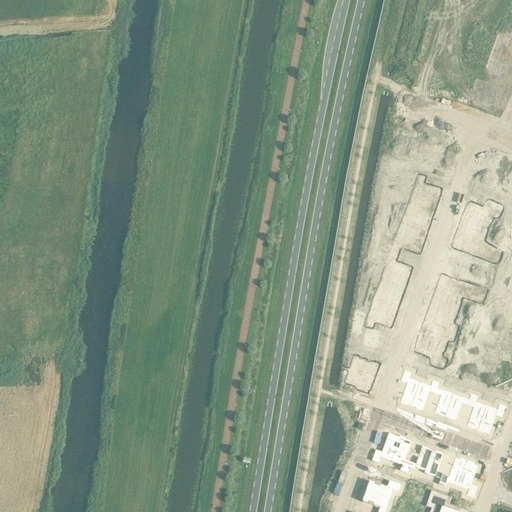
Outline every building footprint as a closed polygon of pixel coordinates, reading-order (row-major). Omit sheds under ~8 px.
[(442,0),(440,0),(438,10),(457,15),(459,5),(460,5),(460,4),(458,4),(442,0)] [(511,6),(500,3),(497,12),(511,17),(511,6)] [(438,10),(436,20),(455,24),(457,15),(438,10)] [(511,17),(497,12),(493,22),(511,28),(511,24),(511,17)] [(436,20),(433,30),(452,34),(455,24),(436,20)] [(493,22),(490,32),(507,38),(511,28),(493,22)] [(433,30),(431,40),(448,44),(450,45),(450,44),(452,34),(433,30)] [(439,49),(437,56),(444,58),(445,55),(446,51),(439,49)] [(428,69),(421,88),(432,92),(439,72),(428,69)] [(439,72),(432,92),(433,91),(442,94),(448,76),(439,72)] [(448,76),(442,94),(452,98),(458,79),(448,76)] [(458,79),(452,98),(461,101),(468,83),(458,79)] [(468,83),(461,101),(470,104),(470,106),(477,86),(468,83)] [(477,86),(470,106),(481,109),(488,90),(477,86)] [(386,137),(384,143),(400,149),(409,126),(399,122),(392,140),(386,137)] [(409,126),(400,149),(410,152),(418,130),(410,128),(410,126),(409,126)] [(418,130),(410,152),(420,156),(428,134),(418,130)] [(428,134),(420,156),(421,154),(430,157),(429,159),(437,137),(428,134)] [(437,137),(429,159),(439,163),(447,139),(446,140),(437,137)] [(447,139),(439,163),(441,158),(451,162),(453,156),(455,150),(457,143),(447,139)] [(476,169),(472,181),(478,183),(480,177),(490,181),(498,158),(488,154),(482,171),(476,169)] [(498,158),(490,181),(500,185),(508,162),(498,158)] [(511,162),(508,162),(500,185),(510,188),(511,184),(511,162)] [(419,175),(413,192),(437,201),(440,190),(422,184),(425,177),(419,175)] [(413,192),(409,202),(432,211),(435,201),(437,201),(413,192)] [(409,202),(405,213),(428,221),(430,216),(432,212),(432,211),(409,202)] [(469,204),(465,214),(488,222),(492,212),(497,214),(500,207),(491,204),(488,203),(486,210),(469,204)] [(405,213),(402,223),(425,231),(425,230),(427,226),(428,221),(405,213)] [(465,214),(462,224),(484,233),(488,222),(465,214)] [(402,223),(398,233),(422,242),(422,241),(421,241),(425,231),(402,223)] [(462,224),(458,235),(481,243),(484,233),(462,224)] [(398,233),(392,250),(398,252),(400,246),(418,252),(422,242),(398,233)] [(458,235),(454,245),(477,253),(481,243),(458,235)] [(492,251),(490,258),(497,260),(499,254),(492,251)] [(391,253),(385,270),(407,278),(411,268),(395,262),(397,255),(391,253)] [(385,270),(382,279),(404,287),(407,278),(385,270)] [(442,275),(439,283),(440,283),(440,284),(440,286),(462,294),(466,284),(442,275)] [(382,279),(378,289),(400,297),(404,287),(382,279)] [(440,286),(436,296),(459,305),(462,294),(440,286)] [(479,288),(477,295),(484,297),(486,291),(479,288)] [(378,289),(375,299),(397,307),(400,297),(378,289)] [(503,300),(511,303),(511,292),(509,302),(503,300)] [(436,296),(432,307),(455,315),(459,305),(436,296)] [(372,308),(371,308),(394,316),(397,307),(375,299),(379,301),(376,309),(372,308)] [(511,303),(503,300),(501,306),(506,308),(503,319),(511,322),(511,303)] [(430,309),(427,317),(446,323),(444,329),(455,333),(457,327),(452,325),(455,315),(432,307),(431,309),(430,309)] [(371,308),(366,325),(371,327),(374,320),(390,326),(394,316),(371,308)] [(511,322),(503,319),(499,329),(511,333),(511,322)] [(369,329),(366,336),(378,340),(380,333),(369,329)] [(422,334),(421,339),(444,347),(447,337),(453,339),(455,333),(444,329),(442,335),(424,329),(424,330),(422,334)] [(488,343),(499,347),(501,342),(511,345),(511,333),(499,329),(493,345),(488,343)] [(366,336),(364,342),(376,346),(378,340),(366,336)] [(417,349),(417,350),(434,356),(432,362),(436,364),(443,367),(446,359),(440,357),(444,347),(421,339),(420,339),(417,349)] [(488,343),(485,349),(493,352),(490,362),(487,362),(511,370),(511,358),(497,353),(499,347),(488,343)] [(355,356),(346,381),(353,383),(352,384),(353,384),(353,383),(357,385),(357,386),(366,360),(355,356)] [(366,360),(357,386),(358,386),(358,388),(366,391),(367,389),(369,390),(377,364),(366,360)] [(478,371),(475,378),(487,382),(489,375),(508,382),(510,376),(511,376),(511,375),(510,375),(511,371),(511,370),(487,362),(483,373),(478,371)] [(406,383),(400,402),(401,402),(400,403),(406,405),(407,405),(411,406),(420,381),(409,378),(411,372),(404,370),(400,381),(401,381),(406,383)] [(420,381),(411,406),(415,408),(421,410),(422,410),(429,391),(435,393),(435,392),(437,386),(439,382),(432,380),(430,385),(420,382),(420,381)] [(440,395),(434,412),(435,413),(444,416),(445,416),(453,393),(437,388),(439,382),(437,386),(435,392),(435,393),(440,395)] [(453,393),(445,416),(450,418),(454,420),(455,420),(462,403),(467,405),(468,404),(470,398),(471,394),(471,393),(469,399),(453,393)] [(469,418),(466,426),(467,426),(467,427),(473,429),(473,428),(477,430),(477,431),(486,405),(476,401),(478,396),(471,394),(470,398),(468,404),(467,405),(473,407),(471,413),(470,413),(469,418)] [(486,405),(477,431),(485,433),(485,432),(489,434),(496,415),(502,417),(506,406),(499,403),(497,409),(486,405)] [(376,450),(372,461),(378,464),(380,458),(391,462),(400,436),(393,434),(392,435),(389,433),(382,452),(376,450)] [(400,436),(391,462),(402,466),(400,471),(406,474),(410,462),(404,460),(411,441),(405,439),(405,438),(400,436)] [(410,462),(406,474),(407,474),(408,468),(414,470),(415,468),(425,471),(424,474),(432,451),(430,450),(430,449),(422,446),(416,464),(410,462)] [(432,451),(424,474),(440,479),(438,485),(439,485),(443,474),(437,472),(443,454),(436,451),(435,452),(432,451)] [(443,474),(439,485),(445,487),(447,482),(458,486),(467,460),(459,457),(459,458),(455,457),(448,476),(443,474)] [(467,460),(458,486),(468,489),(466,495),(473,497),(477,486),(471,484),(478,465),(474,464),(474,462),(467,460)] [(366,486),(364,492),(389,500),(393,490),(398,492),(401,485),(389,481),(387,488),(370,482),(368,487),(366,486)] [(364,492),(362,497),(364,498),(362,503),(379,509),(378,511),(384,511),(389,500),(364,492)] [(434,497),(432,504),(437,506),(435,511),(455,511),(443,508),(446,501),(434,497)]
